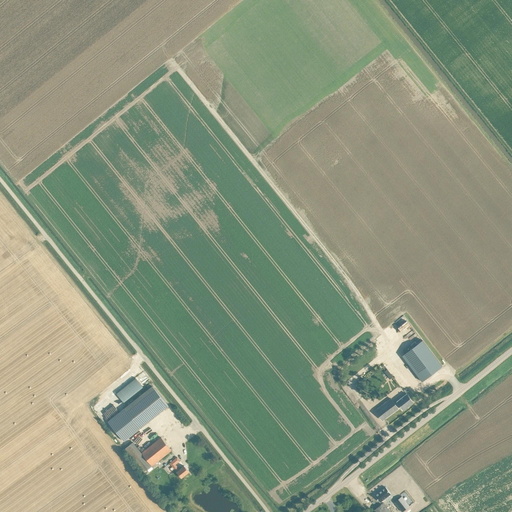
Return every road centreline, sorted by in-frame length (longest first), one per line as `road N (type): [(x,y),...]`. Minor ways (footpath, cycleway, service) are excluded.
road 1 (unclassified): [(263,511),(0,182)]
road 2 (tertiary): [(306,511),(511,350)]
